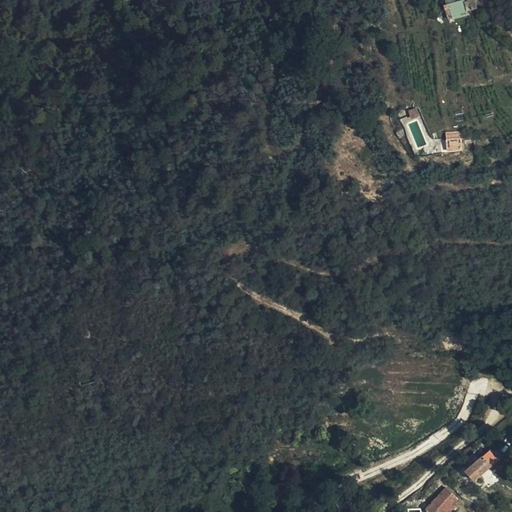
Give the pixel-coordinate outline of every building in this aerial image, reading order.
[(462,0),(456,0),(458,8),(464,7),(462,0)] [(461,150),(460,131),(445,132),(446,151),(461,150)] [(478,480),(504,460),(497,450),(486,458),(474,467),(471,470),(478,480)] [(468,459),(474,467),(486,458),(481,451),(468,459)] [(461,495),(450,485),(430,508),(434,511),(453,511),(462,502),(458,498),(461,495)]
